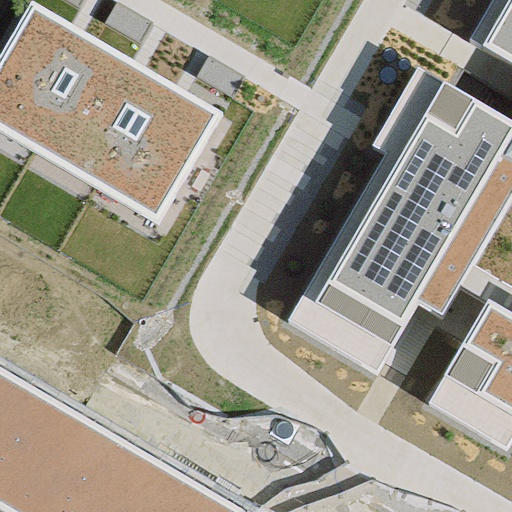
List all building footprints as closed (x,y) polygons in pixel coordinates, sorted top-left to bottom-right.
[(99,38),(35,0),(0,59),(0,132),(32,151),(99,38)] [(511,0),(494,0),(470,42),(511,66),(511,0)] [(162,75),(99,38),(32,151),(96,189),(162,75)] [(383,371),(511,150),(511,119),(421,66),(375,144),(389,152),(292,317),(383,371)] [(226,113),(162,75),(96,189),(160,226),(226,113)] [(511,312),(493,301),(431,405),(508,451),(511,445),(511,312)] [(0,511),(245,511),(246,511),(0,368),(0,511)]
